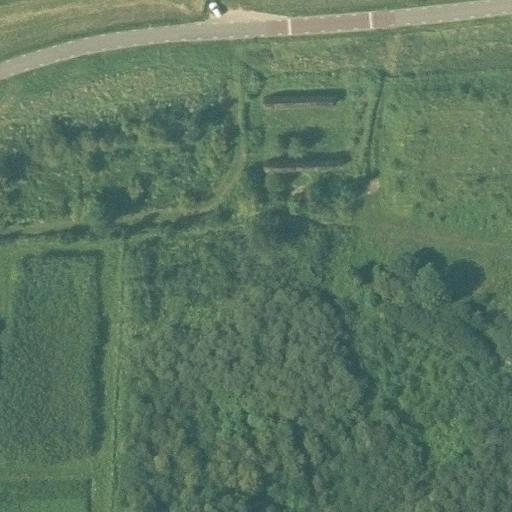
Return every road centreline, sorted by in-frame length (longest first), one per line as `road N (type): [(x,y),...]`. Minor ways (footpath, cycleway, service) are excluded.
road 1 (unclassified): [(0,71),(137,36),(511,4)]
road 2 (unknown): [(375,20),(356,167)]
